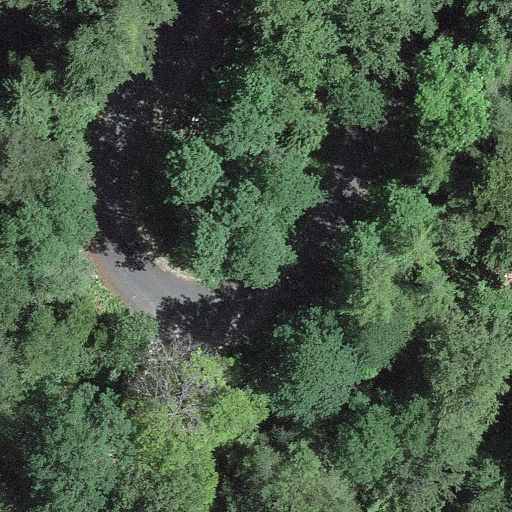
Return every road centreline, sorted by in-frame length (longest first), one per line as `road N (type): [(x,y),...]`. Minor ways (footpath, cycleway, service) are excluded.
road 1 (unclassified): [(179,0),(130,125),(134,264),(204,318),(252,312),(297,277),(460,0)]
road 2 (track): [(47,511),(204,318)]
